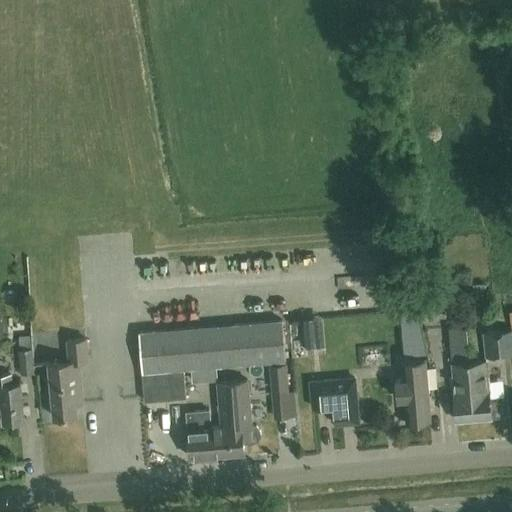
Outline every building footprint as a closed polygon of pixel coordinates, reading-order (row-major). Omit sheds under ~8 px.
[(486,295),(485,283),(473,284),(474,297),(486,295)] [(183,368),(285,360),(281,318),(139,330),(144,399),(186,396),(183,368)] [(449,328),(451,361),(454,392),(456,419),(476,417),(475,400),(473,400),(469,360),(466,326),(449,328)] [(484,355),(511,352),(511,351),(510,329),(482,332),(484,355)] [(39,371),(38,363),(37,347),(32,348),(31,335),(18,336),(20,349),(18,349),(20,372),(39,371)] [(78,359),(87,358),(85,338),(67,339),(69,360),(38,363),(39,371),(39,375),(50,374),(51,382),(50,382),(53,415),(76,413),(75,402),(82,402),(78,359)] [(406,421),(417,420),(418,423),(424,422),(425,420),(430,419),(427,385),(424,358),(401,360),(403,377),(396,378),(397,399),(404,398),(406,421)] [(475,400),(476,417),(491,416),(491,415),(501,414),(503,411),(503,401),(500,398),(489,398),(488,389),(486,359),(469,360),(473,400),(475,400)] [(272,392),(288,391),(285,363),(269,364),(272,392)] [(429,366),(430,387),(439,386),(438,366),(429,366)] [(3,420),(23,418),(20,380),(11,381),(10,371),(0,371),(0,411),(2,411),(3,420)] [(358,421),(356,394),(355,377),(338,379),(311,381),(313,407),(333,406),(334,424),(358,421)] [(229,423),(231,452),(244,451),(243,441),(253,440),(258,438),(260,433),(260,428),(256,424),(251,423),(247,379),(217,381),(221,423),(229,423)] [(229,423),(221,423),(209,424),(208,408),(186,410),(187,426),(189,456),(231,452),(229,423)]
